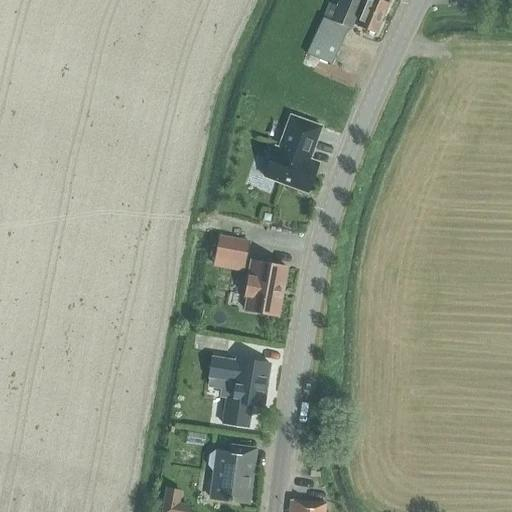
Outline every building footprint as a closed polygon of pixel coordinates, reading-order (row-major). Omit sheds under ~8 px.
[(388,4),(389,0),(339,0),(337,6),(330,3),(324,18),(322,17),(314,36),(313,35),(306,54),(333,66),(341,46),(342,47),(350,29),(351,30),(362,3),(365,5),(356,27),(376,35),(388,4)] [(290,116),(278,149),(275,148),(264,178),(306,193),(317,163),(309,160),(321,127),(290,116)] [(217,235),(212,256),(244,262),(248,242),(217,235)] [(278,318),(287,267),(251,260),(248,276),(247,276),(243,297),(246,298),(244,312),(278,318)] [(228,338),(195,333),(193,350),(226,355),(228,338)] [(225,400),(222,424),(248,428),(251,406),(263,407),(269,365),(235,360),(234,362),(211,358),(208,379),(232,383),(229,401),(225,400)] [(210,499),(213,499),(247,504),(255,450),(231,446),(230,453),(220,452),(216,451),(210,456),(209,465),(214,471),(210,499)] [(162,511),(186,511),(187,506),(177,504),(179,492),(166,490),(162,511)] [(290,501),(288,511),(324,511),(325,504),(290,501)]
